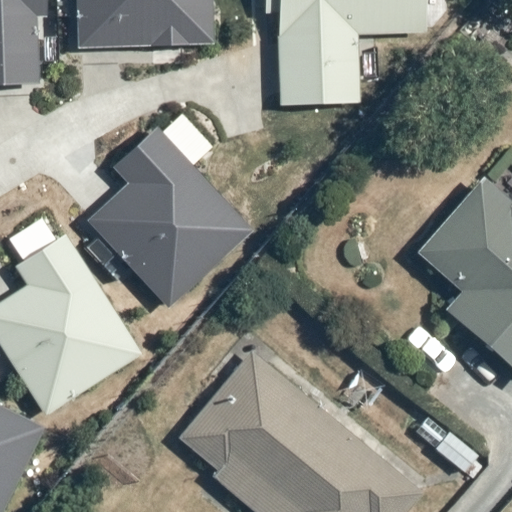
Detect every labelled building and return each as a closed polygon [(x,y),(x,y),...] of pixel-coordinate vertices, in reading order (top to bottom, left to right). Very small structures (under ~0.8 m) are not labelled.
[(0,0),(0,85),(37,84),(35,20),(44,19),(43,0),(0,0)] [(74,0),(76,47),(211,43),(209,0),(74,0)] [(421,0),(263,0),(264,13),(273,13),(276,107),(360,104),(358,38),(423,36),(421,0)] [(252,234),(158,129),(113,169),(126,184),(85,221),(166,311),(252,234)] [(460,293),(445,312),(511,370),(511,205),(487,181),(418,256),(460,293)] [(140,355),(62,237),(12,269),(23,286),(0,300),(0,352),(43,418),(140,355)] [(255,356),(183,444),(220,476),(215,482),(249,511),(411,511),(426,495),(255,356)] [(0,511),(2,511),(43,428),(0,406),(0,511)] [(511,511),(511,503),(503,511),(511,511)]
